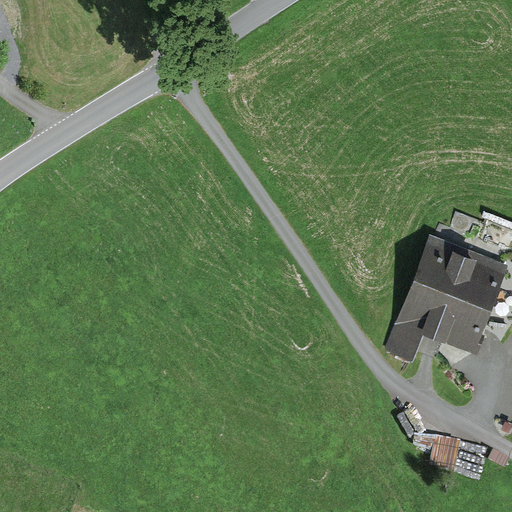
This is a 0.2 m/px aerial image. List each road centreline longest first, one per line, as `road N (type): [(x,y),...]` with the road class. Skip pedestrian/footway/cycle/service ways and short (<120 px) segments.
road 1 (track): [(511,449),(414,404),(352,331),(174,66)]
road 2 (tertiary): [(277,0),(0,174)]
